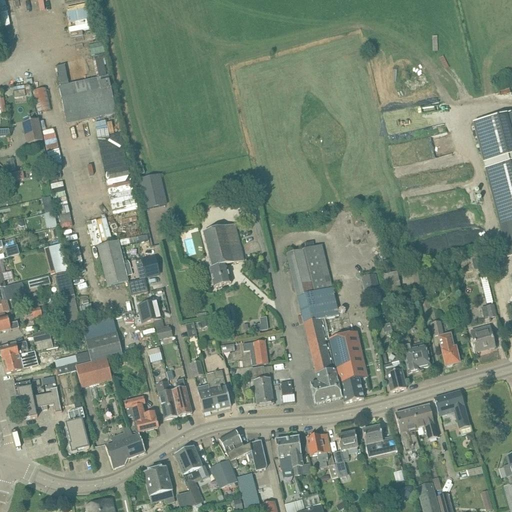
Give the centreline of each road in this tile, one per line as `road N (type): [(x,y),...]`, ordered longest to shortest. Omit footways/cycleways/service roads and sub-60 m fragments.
road 1 (tertiary): [(200,430),(349,414),(511,368)]
road 2 (tertiary): [(7,464),(58,484),(102,483),(200,430)]
road 3 (residential): [(200,430),(158,256)]
